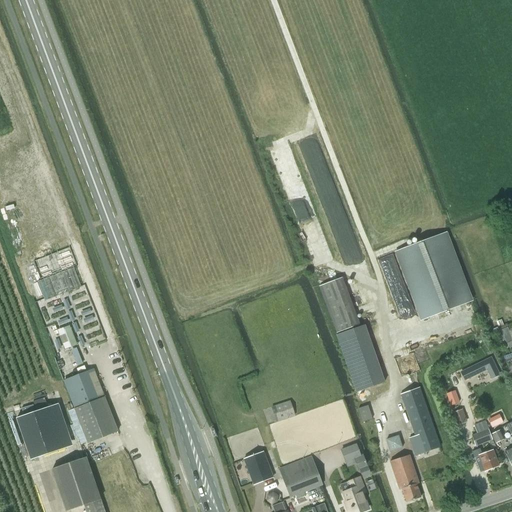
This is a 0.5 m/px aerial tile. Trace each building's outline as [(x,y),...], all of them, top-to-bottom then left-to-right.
[(315,141),(300,147),(325,207),(334,203),(337,208),(342,206),(315,141)] [(278,168),(297,222),(310,218),(290,164),(278,168)] [(446,233),(395,252),(421,321),(472,302),(446,233)] [(73,268),(37,282),(44,301),(80,287),(73,268)] [(359,325),(342,278),(319,287),(337,334),(359,325)] [(68,326),(56,330),(64,350),(76,345),(68,326)] [(365,326),(336,336),(355,392),(384,382),(365,326)] [(491,358),(465,370),(469,378),(487,370),(491,379),(499,375),(491,358)] [(63,381),(74,409),(98,400),(87,372),(63,381)] [(415,456),(440,447),(433,425),(432,425),(419,388),(400,394),(415,437),(409,439),(415,456)] [(455,391),(446,394),(449,403),(458,400),(455,391)] [(118,431),(105,397),(98,400),(74,409),(87,443),(118,431)] [(275,423),(295,417),(290,401),(270,407),(275,423)] [(362,422),(372,419),(368,405),(357,408),(362,422)] [(65,448),(51,407),(17,419),(31,460),(65,448)] [(462,409),(452,413),(456,426),(467,422),(462,409)] [(501,419),(490,425),(492,429),(503,423),(501,419)] [(475,447),(492,440),(488,430),(471,436),(475,447)] [(504,439),(500,430),(491,434),(495,443),(504,439)] [(398,435),(386,439),(390,451),(402,447),(398,435)] [(347,467),(355,464),(358,471),(360,470),(367,468),(367,467),(363,454),(362,454),(358,443),(340,450),(347,467)] [(499,466),(492,450),(481,455),(479,449),(472,452),(480,474),(499,466)] [(244,460),(253,485),(273,478),(263,452),(244,460)] [(406,503),(420,498),(416,485),(418,484),(409,456),(390,462),(399,490),(401,490),(406,503)] [(103,511),(100,501),(86,458),(52,470),(66,511),(84,506),(85,511),(103,511)] [(290,498),(321,486),(310,458),(279,470),(290,498)] [(362,477),(369,474),(367,468),(360,470),(362,477)] [(348,482),(351,490),(343,493),(348,508),(346,509),(346,511),(362,511),(368,510),(362,494),(365,493),(360,478),(348,482)] [(284,511),(281,503),(272,507),(274,511),(287,511),(285,511),(284,511)]
